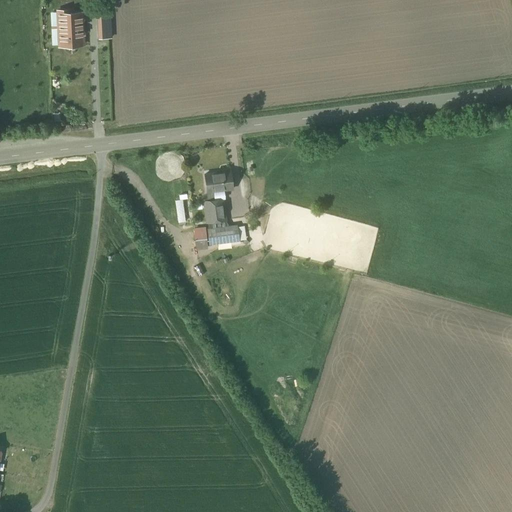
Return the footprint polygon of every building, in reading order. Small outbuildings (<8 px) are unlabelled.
[(63,48),(67,48),(78,47),(86,47),(84,14),(61,16),(63,48)] [(80,77),(78,47),(67,48),(68,59),(54,60),(55,78),(80,77)] [(231,171),(205,175),(207,192),(233,189),(231,171)] [(222,200),(205,202),(208,222),(224,220),(225,220),(222,200)] [(224,220),(208,222),(209,230),(208,230),(210,244),(238,240),(236,226),(229,227),(224,220)]
